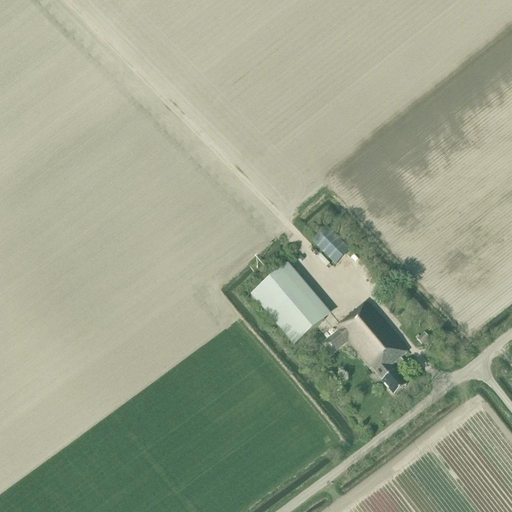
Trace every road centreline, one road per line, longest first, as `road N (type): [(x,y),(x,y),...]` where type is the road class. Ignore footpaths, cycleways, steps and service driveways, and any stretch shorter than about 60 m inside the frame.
road 1 (track): [(298,236),(65,0)]
road 2 (unclassified): [(288,511),(476,366)]
